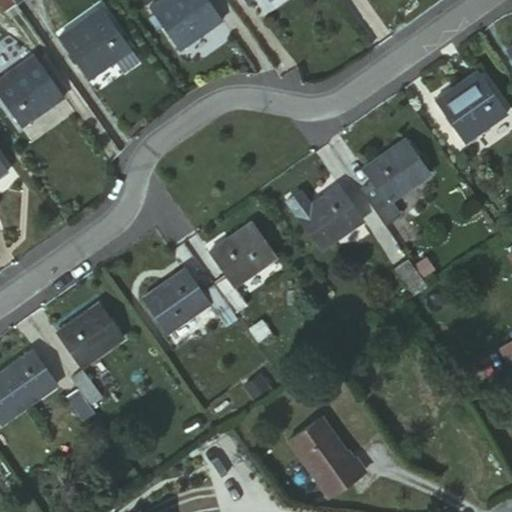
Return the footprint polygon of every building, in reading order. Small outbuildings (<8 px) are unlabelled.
[(16,3),(14,0),(0,0),(0,4),(4,11),(16,3)] [(219,16),(207,0),(149,0),(146,2),(175,45),(219,16)] [(128,53),(97,7),(55,36),(86,82),(128,53)] [(511,36),(502,43),(511,56),(511,36)] [(64,98),(35,52),(0,74),(0,99),(20,129),(64,98)] [(511,101),(482,60),(438,87),(469,130),(511,101)] [(375,189),(363,198),(394,243),(405,236),(385,206),(426,178),(402,140),(360,167),(375,189)] [(323,246),(361,219),(337,183),(312,200),(302,186),(288,196),(323,246)] [(228,284),(270,256),(247,220),(203,248),(222,276),(211,283),(226,306),(237,298),(228,284)] [(511,250),(502,256),(511,270),(511,250)] [(411,296),(424,287),(406,260),(392,269),(411,296)] [(181,264),(140,292),(164,329),(207,300),(216,313),(226,306),(211,283),(200,290),(181,264)] [(43,323),(65,357),(104,329),(83,297),(43,323)] [(392,349),(383,335),(362,350),(373,364),(392,349)] [(21,341),(0,354),(0,400),(42,372),(21,341)] [(52,364),(62,377),(70,389),(82,382),(65,357),(52,364)] [(66,405),(77,399),(70,389),(62,377),(51,385),(66,405)] [(324,417),(287,443),(326,499),(363,474),(324,417)]
